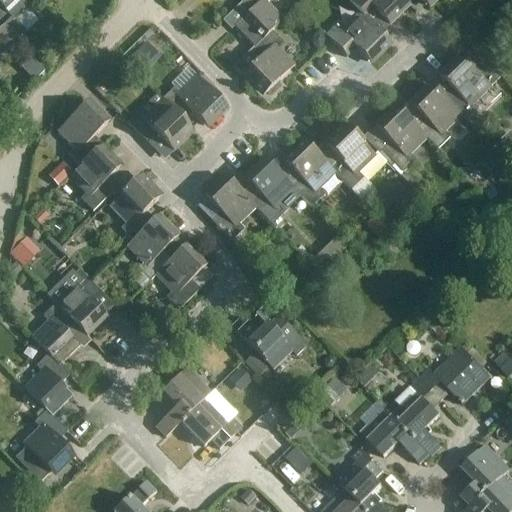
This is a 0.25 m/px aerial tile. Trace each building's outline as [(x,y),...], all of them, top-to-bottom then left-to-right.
[(0,0),(0,8),(1,10),(0,10),(0,26),(14,41),(24,31),(12,20),(32,0),(0,0)] [(234,28),(254,48),(271,31),(271,32),(283,21),(266,4),(270,0),(245,0),(243,2),(238,7),(247,16),(234,28)] [(351,5),(345,0),(335,0),(345,11),(351,5)] [(410,6),(405,1),(404,1),(403,0),(345,0),(351,5),(360,14),(364,18),(365,18),(373,10),(389,27),(410,6)] [(388,42),(365,18),(364,18),(360,14),(343,30),(338,25),(325,37),(346,58),(355,49),(367,62),(388,42)] [(0,45),(5,50),(14,41),(0,26),(0,45)] [(78,40),(84,34),(80,30),(74,36),(78,40)] [(254,48),(249,53),(259,63),(245,75),(265,96),(294,67),(278,49),(283,44),(271,32),(271,31),(254,48)] [(147,46),(129,63),(144,79),(162,62),(147,46)] [(461,116),(461,117),(466,122),(479,110),(473,104),(490,88),(499,79),(472,51),(463,60),(442,80),(454,93),(446,101),(446,102),(461,116)] [(38,66),(27,75),(34,82),(44,72),(38,66)] [(163,100),(163,101),(183,121),(191,113),(207,130),(228,109),(197,77),(179,94),(175,89),(163,100)] [(425,121),(417,129),(417,130),(426,140),(437,151),(450,139),(444,133),(461,117),(461,116),(446,102),(446,101),(434,88),(413,109),(425,121)] [(183,121),(163,101),(157,95),(141,111),(127,124),(147,145),(156,136),(172,153),(193,132),(183,121)] [(69,155),(81,167),(98,150),(99,151),(103,147),(94,138),(110,122),(90,101),(57,133),(74,150),(69,155)] [(417,130),(417,129),(400,111),(378,132),(391,145),(382,153),(403,174),(415,162),(409,156),(426,140),(417,130)] [(335,175),(351,192),(366,208),(366,207),(379,196),(369,185),(385,168),(375,157),(344,125),(323,146),(338,162),(331,170),(335,175)] [(511,133),(495,150),(504,159),(508,163),(511,158),(511,133)] [(331,170),(308,146),(287,167),(299,179),(291,187),(295,192),(300,197),(311,209),(324,197),(319,191),(335,175),(331,170)] [(81,167),(69,178),(86,195),(80,200),(92,213),(114,192),(106,184),(123,167),(103,147),(99,151),(98,150),(81,167)] [(259,196),(251,204),(255,209),(271,226),(300,197),(295,192),(291,187),(268,163),(247,184),(259,196)] [(58,187),(72,174),(64,165),(50,178),(58,187)] [(468,172),(471,183),(484,179),(481,168),(468,172)] [(153,222),(145,214),(162,197),(142,176),(109,208),(126,225),(121,231),(132,242),(132,243),(153,222)] [(430,207),(434,203),(409,177),(405,181),(430,207)] [(251,204),(228,180),(207,201),(219,214),(210,222),(231,243),(244,230),(239,225),(255,209),(251,204)] [(41,212),(33,220),(39,227),(48,218),(41,212)] [(171,262),(171,261),(163,253),(175,241),(155,220),(153,222),(132,243),(132,242),(126,248),(143,265),(138,270),(150,283),(156,277),(155,277),(171,262)] [(12,255),(10,257),(11,258),(18,265),(34,249),(26,241),(25,242),(12,255)] [(155,277),(156,277),(172,293),(166,299),(178,312),(200,290),(192,282),(204,270),(183,249),(171,261),(171,262),(155,277)] [(323,254),(311,266),(318,273),(330,261),(323,254)] [(7,272),(7,273),(13,279),(21,271),(15,265),(7,272)] [(76,326),(75,327),(83,334),(103,314),(91,301),(100,292),(79,271),(75,275),(74,273),(49,298),(55,305),(56,304),(76,326)] [(295,302),(299,291),(289,288),(285,299),(295,302)] [(67,335),(75,327),(76,326),(56,304),(55,305),(43,317),(48,322),(30,339),(47,356),(48,356),(59,367),(79,347),(67,335)] [(268,326),(278,318),(267,305),(257,314),(268,326)] [(271,324),(268,327),(267,326),(258,336),(242,320),(232,331),(272,371),(291,353),(296,358),(306,348),(283,325),(278,319),(272,325),(271,324)] [(436,335),(446,325),(442,321),(432,331),(436,335)] [(420,380),(442,403),(450,394),(462,407),(490,379),(482,370),(468,356),(461,349),(434,376),(429,371),(420,380)] [(508,376),(511,372),(511,354),(508,350),(495,362),(508,376)] [(473,351),(468,356),(482,370),(487,365),(473,351)] [(97,352),(89,358),(103,376),(111,371),(97,352)] [(69,376),(59,367),(48,356),(47,356),(36,368),(41,372),(23,389),(46,412),(52,418),(53,418),(73,398),(60,385),(69,376)] [(260,377),(266,371),(253,359),(247,365),(260,377)] [(204,401),(210,395),(186,370),(162,393),(176,408),(162,422),(155,429),(165,439),(172,432),(180,424),(179,424),(186,417),(186,418),(204,401)] [(229,382),(240,394),(252,382),(241,371),(229,382)] [(364,374),(356,381),(365,390),(372,383),(365,375),(364,374)] [(415,395),(392,418),(391,418),(408,435),(408,436),(414,442),(415,441),(429,456),(429,457),(431,458),(432,460),(443,450),(425,432),(439,418),(433,411),(442,403),(420,380),(410,390),(415,395)] [(333,408),(341,400),(329,388),(320,396),(333,408)] [(227,424),(204,401),(186,418),(186,417),(179,424),(180,424),(204,449),(210,442),(219,451),(241,429),(232,419),(227,424)] [(391,418),(392,418),(385,411),(360,435),(384,459),(398,445),(418,466),(428,457),(429,456),(415,441),(414,442),(408,436),(408,435),(391,418)] [(39,430),(22,446),(26,450),(15,461),(39,485),(50,474),(55,479),(75,459),(59,442),(68,433),(53,418),(52,418),(46,412),(34,424),(39,430)] [(503,478),(510,472),(485,447),(461,470),(476,485),(461,499),(454,506),(460,511),(468,511),(479,502),(478,501),(485,495),(503,478)] [(298,450),(289,459),(304,475),(313,466),(298,450)] [(366,511),(385,511),(372,499),(382,489),(375,482),(383,473),(361,450),(351,460),(356,465),(337,483),(345,491),(362,508),(363,508),(366,511)] [(511,511),(511,487),(503,478),(485,495),(478,501),(479,502),(468,511),(487,511),(488,511),(489,511),(511,511)] [(145,511),(142,508),(157,494),(147,483),(117,511),(145,511)] [(345,491),(324,511),(366,511),(363,508),(362,508),(345,491)] [(249,505),(255,500),(248,493),(243,498),(249,505)]
